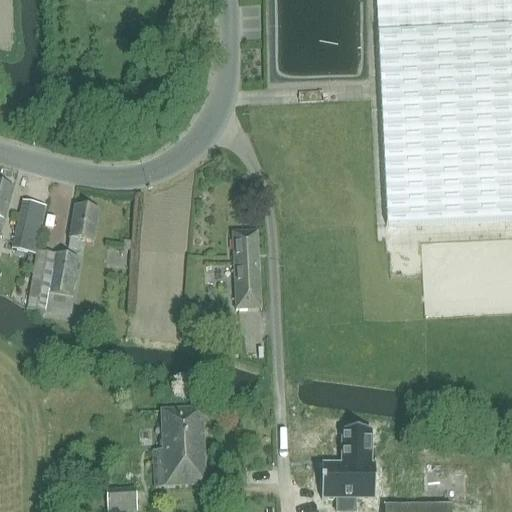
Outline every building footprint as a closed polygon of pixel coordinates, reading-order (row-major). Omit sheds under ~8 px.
[(511,0),(375,0),(387,228),(511,222),(511,0)] [(0,220),(5,221),(13,191),(4,188),(2,186),(0,185),(0,220)] [(93,244),(99,213),(89,211),(88,209),(80,207),(78,209),(75,209),(68,251),(84,253),(85,243),(93,244)] [(39,238),(45,212),(31,208),(25,235),(39,238)] [(236,312),(261,311),(257,234),(232,235),(236,312)] [(30,256),(34,241),(20,237),(16,252),(30,256)] [(37,253),(27,311),(45,314),(45,312),(69,316),(72,300),(72,299),(78,260),(37,253)] [(155,490),(205,487),(202,411),(161,413),(163,452),(153,452),(155,490)] [(321,467),(321,502),(336,502),(336,511),(354,511),(355,502),(375,502),(375,467),(371,467),(371,433),(341,433),(341,467),(321,467)] [(107,511),(136,511),(136,492),(106,494),(107,511)]
